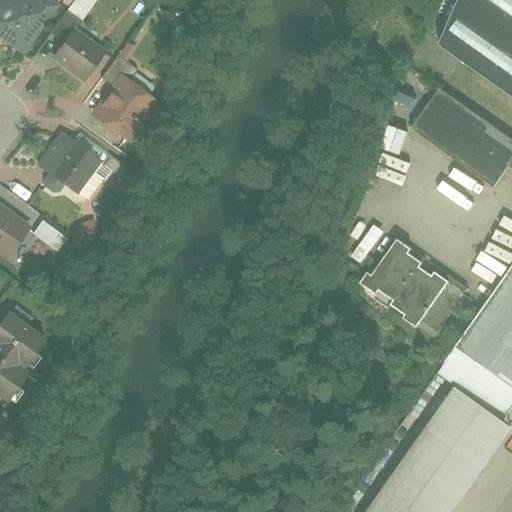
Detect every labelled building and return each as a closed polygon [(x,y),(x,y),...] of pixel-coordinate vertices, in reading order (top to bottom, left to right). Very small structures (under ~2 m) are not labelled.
[(52,18),(27,0),(5,0),(0,7),(0,40),(24,58),(52,18)] [(511,0),(468,0),(435,49),(511,102),(511,0)] [(80,93),(106,56),(64,28),(39,64),(80,93)] [(413,130),(494,187),(508,168),(511,170),(511,142),(505,137),(511,127),(511,117),(452,75),(413,130)] [(153,103),(121,80),(91,121),(123,144),(153,103)] [(89,165),(60,147),(42,175),(71,194),(89,165)] [(27,236),(0,216),(0,256),(9,262),(27,236)] [(53,251),(63,239),(39,221),(29,233),(53,251)] [(438,332),(468,289),(396,240),(362,289),(417,327),(421,320),(438,332)] [(511,266),(456,347),(511,386),(511,266)] [(35,343),(1,318),(0,319),(0,393),(10,401),(31,373),(19,365),(35,343)]
